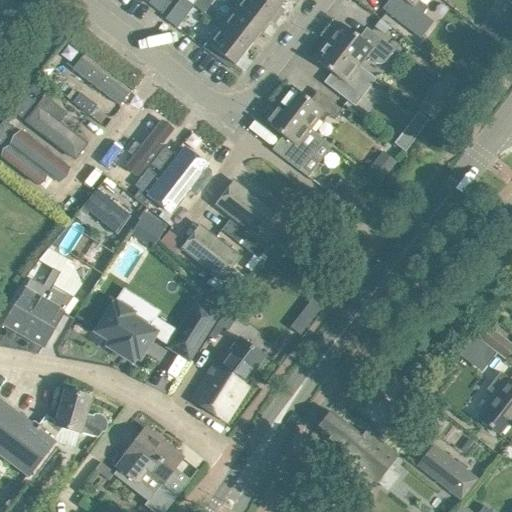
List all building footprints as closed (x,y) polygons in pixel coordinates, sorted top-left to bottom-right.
[(166,0),(152,0),(149,5),(161,14),(161,15),(170,3),(166,0)] [(176,28),(189,13),(193,6),(191,5),(184,0),(179,0),(177,4),(165,19),(176,28)] [(279,17),(256,0),(240,0),(233,9),(261,30),(269,20),(270,22),(275,22),(279,17)] [(284,0),(256,0),(279,17),(281,14),(279,10),(278,9),(284,0)] [(418,0),(417,0),(394,0),(385,12),(420,39),(433,22),(422,14),(427,7),(418,0)] [(233,9),(219,27),(247,48),(261,30),(233,9)] [(489,16),(480,29),(494,40),(504,27),(489,16)] [(380,19),(374,28),(384,36),(391,27),(380,19)] [(395,50),(387,43),(371,31),(363,41),(340,23),(326,41),(359,67),(359,66),(366,57),(375,64),(379,65),(383,64),(385,62),(395,50)] [(247,48),(219,27),(206,44),(234,65),(247,48)] [(376,79),(359,66),(359,67),(326,41),(312,58),(336,76),(328,86),(355,107),(376,79)] [(131,94),(86,59),(75,74),(119,108),(131,94)] [(35,82),(28,91),(37,99),(45,89),(35,82)] [(323,111),(291,86),(276,105),(309,130),(318,119),(322,122),(328,115),(334,120),(341,110),(330,101),(323,111)] [(97,106),(80,93),(72,102),(89,115),(97,106)] [(21,118),(34,101),(25,94),(12,111),(21,118)] [(444,105),(431,95),(419,111),(432,121),(444,105)] [(69,118),(44,99),(24,125),(75,165),(89,147),(62,126),(69,118)] [(322,140),(309,130),(276,105),(263,122),(286,139),(276,152),(272,149),(271,150),(299,171),(322,140)] [(3,121),(0,125),(0,144),(13,128),(3,121)] [(137,181),(175,134),(161,123),(123,169),(137,181)] [(418,134),(407,126),(393,144),(404,152),(418,134)] [(73,172),(23,133),(1,161),(41,192),(50,181),(59,189),(73,172)] [(161,172),(174,155),(164,148),(151,165),(156,168),(161,172)] [(212,171),(186,150),(148,199),(174,219),(212,171)] [(383,153),(368,173),(381,183),(396,163),(383,153)] [(151,201),(143,195),(157,177),(148,169),(134,186),(139,190),(133,198),(146,207),(151,201)] [(235,184),(215,209),(259,243),(279,218),(240,188),(235,184)] [(356,215),(367,202),(347,186),(336,200),(356,215)] [(130,216),(97,189),(82,207),(117,235),(130,216)] [(143,209),(128,234),(152,247),(166,222),(143,209)] [(246,234),(229,221),(225,225),(222,230),(238,243),(242,239),(246,234)] [(246,264),(201,228),(182,252),(216,279),(223,284),(231,274),(236,277),(246,264)] [(169,231),(161,242),(176,256),(182,249),(183,247),(174,240),(177,237),(169,231)] [(265,249),(248,236),(245,241),(241,245),(258,259),(262,254),(265,249)] [(12,309),(4,324),(43,347),(63,313),(57,309),(66,293),(73,298),(81,285),(70,262),(48,249),(38,260),(53,269),(60,273),(55,280),(49,277),(43,286),(48,289),(50,290),(44,302),(38,298),(26,317),(12,309)] [(53,269),(49,277),(55,280),(60,273),(53,269)] [(213,278),(207,285),(226,300),(241,281),(236,277),(231,274),(223,284),(222,286),(213,278)] [(14,307),(12,309),(26,317),(38,298),(44,302),(50,290),(48,289),(43,286),(30,279),(24,290),(23,290),(14,307)] [(173,329),(155,318),(149,327),(132,316),(134,313),(118,302),(115,305),(114,304),(96,331),(111,341),(108,346),(124,356),(127,351),(140,359),(155,335),(165,342),(173,329)] [(198,302),(169,347),(189,361),(219,315),(198,302)] [(228,331),(238,314),(228,308),(218,325),(228,331)] [(494,310),(474,336),(480,341),(490,328),(501,315),(494,310)] [(511,348),(511,344),(490,328),(480,341),(496,354),(504,359),(511,348)] [(496,354),(480,341),(474,336),(465,348),(488,365),(496,354)] [(213,366),(191,400),(225,422),(247,387),(243,384),(265,356),(239,337),(226,355),(222,352),(213,366)] [(499,436),(511,418),(511,380),(510,379),(509,379),(500,372),(486,390),(496,397),(478,420),(499,436)] [(93,416),(86,414),(91,398),(64,390),(55,422),(46,415),(36,428),(53,441),(63,428),(98,438),(105,429),(106,424),(104,420),(101,417),(97,416),(93,416)] [(29,478),(55,443),(53,441),(36,428),(0,401),(0,456),(26,476),(29,478)] [(397,456),(366,431),(362,436),(330,411),(316,429),(348,454),(336,469),(367,494),(376,483),(388,491),(399,477),(387,468),(397,456)] [(126,456),(116,468),(135,483),(136,482),(152,495),(144,505),(152,511),(164,511),(177,496),(162,484),(182,458),(144,429),(125,454),(126,456)] [(417,464),(462,501),(477,482),(433,445),(417,464)] [(99,464),(95,470),(108,480),(113,474),(99,464)]
